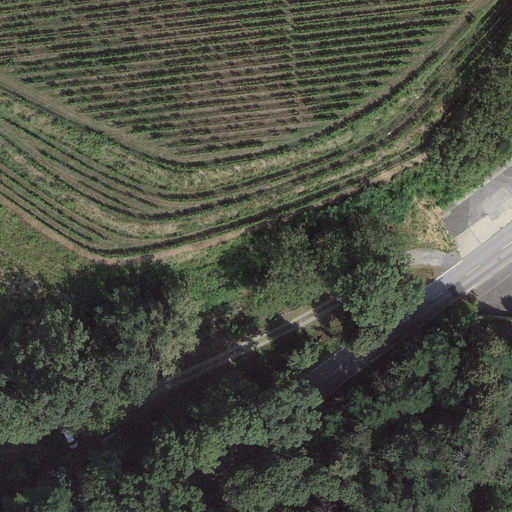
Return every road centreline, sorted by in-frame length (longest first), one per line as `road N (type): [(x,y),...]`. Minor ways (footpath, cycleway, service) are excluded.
road 1 (track): [(458,271),(302,322),(49,423),(0,430)]
road 2 (tertiary): [(511,235),(345,346),(137,511)]
road 3 (track): [(484,0),(384,91),(339,120),(277,142)]
